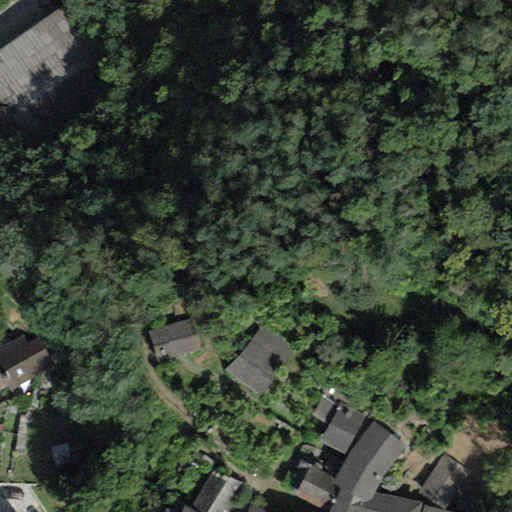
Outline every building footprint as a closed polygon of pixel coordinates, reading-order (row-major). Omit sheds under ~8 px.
[(64,7),(0,50),(0,141),(3,146),(110,75),(64,7)] [(193,315),(150,327),(159,360),(202,349),(193,315)] [(263,324),(224,367),(260,391),(293,348),(263,324)] [(23,333),(0,344),(0,366),(9,385),(10,387),(54,365),(39,335),(27,341),(23,333)] [(0,388),(9,385),(0,366),(0,388)] [(328,421),(338,404),(322,395),(313,412),(328,421)] [(320,437),(345,450),(364,414),(339,401),(338,404),(328,421),(320,437)] [(406,445),(373,420),(347,452),(330,453),(334,473),(331,477),(340,482),(329,508),(327,511),(361,511),(366,496),(375,488),(384,471),(406,445)] [(470,473),(444,454),(420,487),(446,506),(470,473)] [(334,473),(310,463),(290,501),(315,511),(327,511),(329,508),(340,482),(331,477),(334,473)] [(215,465),(190,506),(204,511),(225,511),(245,481),(215,465)] [(417,511),(421,499),(375,488),(366,496),(361,511),(417,511)] [(204,511),(190,506),(184,503),(181,509),(167,503),(162,511),(204,511)] [(461,511),(424,503),(421,511),(461,511)]
